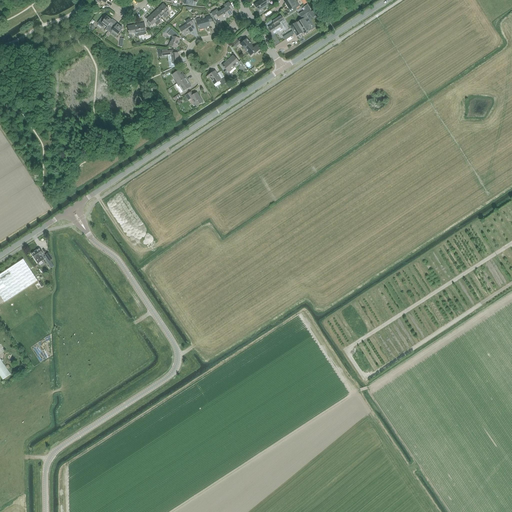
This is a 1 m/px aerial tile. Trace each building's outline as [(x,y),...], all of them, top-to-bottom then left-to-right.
[(260,0),(254,4),(259,12),(268,6),(265,0),(264,0),(260,0)] [(292,0),(285,0),(287,2),(285,3),(289,10),(288,11),(290,14),(297,10),(296,8),(299,6),(297,2),(294,3),(292,0)] [(226,8),(222,11),(227,18),(233,14),(231,11),(233,9),(229,3),(224,6),(226,8)] [(164,5),(159,8),(167,17),(169,15),(167,13),(169,10),(164,5)] [(167,17),(159,8),(155,12),(161,18),(163,16),(165,19),(167,17)] [(221,22),(227,18),(222,11),(219,13),(217,10),(212,13),(216,20),(219,18),(221,22)] [(161,18),(155,12),(151,16),(159,25),(161,23),(159,20),(161,18)] [(196,20),(195,20),(196,22),(197,22),(199,29),(200,29),(200,30),(204,29),(203,28),(210,27),(208,22),(213,20),(211,18),(210,19),(209,15),(205,16),(206,19),(200,21),(200,19),(199,19),(196,20)] [(159,25),(151,16),(147,20),(152,26),(155,24),(157,26),(159,25)] [(272,21),(274,25),(269,28),(273,35),(283,29),(281,26),(283,25),(282,23),(284,21),(281,16),(272,21)] [(106,30),(108,32),(115,23),(113,21),(112,21),(107,17),(106,19),(104,18),(103,18),(99,24),(99,25),(101,26),(102,26),(103,25),(107,28),(106,30)] [(187,24),(180,29),(184,36),(193,30),(190,26),(192,24),(189,19),(186,22),(187,24)] [(296,23),(290,26),(293,31),(296,36),(301,33),(300,31),(301,30),(303,34),(311,30),(304,19),(297,23),(296,23)] [(118,25),(115,23),(108,32),(111,34),(113,32),(118,36),(123,30),(118,25)] [(167,35),(172,37),(169,46),(176,48),(180,39),(177,38),(178,35),(171,29),(167,35)] [(247,39),(241,45),(251,56),(254,53),(255,54),(260,49),(257,45),(253,49),(251,46),(252,45),(247,39)] [(176,64),(179,63),(178,53),(174,53),(174,50),(168,51),(168,50),(162,50),(163,56),(168,55),(171,55),(172,61),(169,61),(170,68),(175,67),(176,66),(176,64)] [(222,66),(226,69),(226,70),(224,72),(229,80),(233,77),(229,73),(240,63),(233,56),(222,66)] [(175,81),(177,84),(187,78),(185,76),(184,76),(180,70),(173,75),(176,81),(175,81)] [(215,71),(208,76),(214,85),(220,82),(222,86),(228,83),(224,77),(221,79),(215,71)] [(187,78),(177,84),(179,87),(180,86),(183,92),(191,87),(188,81),(187,78)] [(191,92),(186,96),(189,101),(192,99),(197,107),(203,103),(197,93),(193,95),(191,92)] [(31,254),(35,260),(38,264),(44,260),(44,259),(47,258),(49,261),(53,259),(49,253),(45,255),(46,256),(45,257),(43,254),(39,248),(31,254)] [(37,280),(27,265),(23,259),(0,274),(0,295),(5,302),(37,280)] [(0,358),(0,375),(3,380),(11,374),(0,358)]
